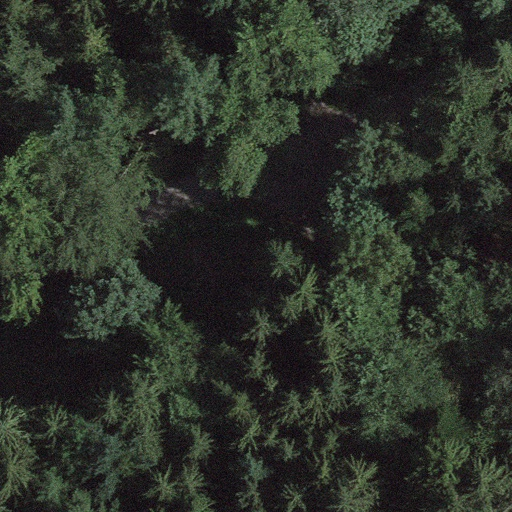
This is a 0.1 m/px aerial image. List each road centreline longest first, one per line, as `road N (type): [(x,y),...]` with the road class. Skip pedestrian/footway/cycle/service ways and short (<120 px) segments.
road 1 (track): [(0,282),(124,209),(511,50)]
road 2 (track): [(511,396),(390,309),(335,245),(292,146)]
